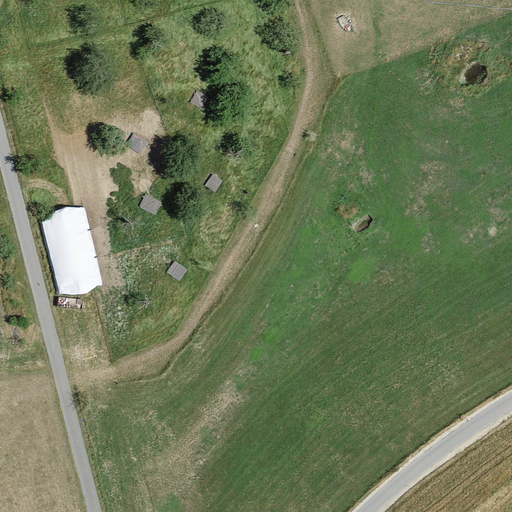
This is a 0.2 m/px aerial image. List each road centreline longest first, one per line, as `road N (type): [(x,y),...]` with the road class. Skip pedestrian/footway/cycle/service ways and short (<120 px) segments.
road 1 (track): [(0,125),(95,511)]
road 2 (unclassified): [(366,511),(511,402)]
